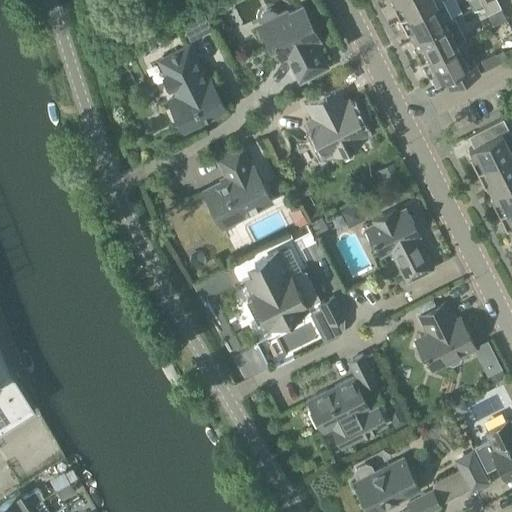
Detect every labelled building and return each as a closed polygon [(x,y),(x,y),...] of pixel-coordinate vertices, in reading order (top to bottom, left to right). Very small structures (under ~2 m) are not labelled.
[(398,17),(430,0),(392,0),(394,1),(391,3),(398,17)] [(430,0),(398,17),(406,32),(408,31),(412,37),(445,21),(451,18),(442,0),(430,0)] [(496,0),(486,0),(481,3),(486,13),(492,24),(505,17),(500,6),(496,0)] [(260,20),(261,21),(258,22),(269,42),(272,41),(280,57),(286,54),(299,79),(327,65),(314,40),(318,37),(301,3),(286,11),(285,8),(277,13),(276,11),(275,10),(274,10),(272,8),(270,8),(269,8),(267,8),(265,9),(263,10),(262,11),(262,12),(261,13),(260,14),(260,15),(260,16),(260,17),(260,18),(260,20)] [(180,18),(189,37),(210,26),(200,7),(180,18)] [(445,21),(412,37),(415,44),(412,46),(420,60),(455,42),(456,43),(465,39),(454,17),(451,18),(445,21)] [(455,42),(420,60),(427,75),(430,73),(434,81),(443,76),(448,87),(479,71),(474,60),(467,64),(456,43),(455,42)] [(199,119),(224,106),(209,78),(205,80),(187,44),(166,55),(173,68),(162,74),(168,87),(173,84),(178,94),(168,99),(182,127),(187,125),(188,128),(200,122),(199,119)] [(355,147),(357,145),(355,142),(359,140),(357,136),(365,131),(360,121),(363,119),(361,115),(359,111),(356,107),(354,108),(348,97),(343,100),(336,86),(306,101),(313,115),(306,119),(323,153),(332,148),(334,153),(338,151),(339,154),(342,153),(346,153),(349,152),(351,151),(352,150),(353,149),(355,147)] [(476,171),(511,153),(511,152),(511,135),(502,117),(467,134),(472,145),(468,147),(471,155),(469,156),(471,161),(476,171)] [(250,165),(248,161),(239,143),(215,155),(227,177),(204,189),(221,223),(269,198),(252,164),(250,165)] [(511,153),(476,171),(483,185),(486,184),(490,191),(511,179),(511,153)] [(393,164),(374,171),(379,182),(398,174),(393,164)] [(511,179),(490,191),(493,198),(490,199),(498,214),(511,206),(511,179)] [(357,202),(340,210),(348,227),(366,218),(357,202)] [(298,206),(289,211),(297,226),(306,221),(298,206)] [(406,278),(431,266),(415,235),(418,233),(404,206),(395,211),(393,207),(372,218),(374,222),(365,226),(379,253),(390,247),(406,278)] [(511,234),(511,233),(511,206),(498,214),(505,228),(508,227),(511,234)] [(322,216),(311,222),(316,233),(328,228),(322,216)] [(298,310),(299,308),(304,306),(301,299),(316,292),(304,269),(289,276),(276,250),(253,262),(258,271),(245,277),(253,293),(252,295),(252,297),(251,298),(251,300),(251,301),(251,303),(251,305),(252,306),(252,308),(253,309),(254,311),(255,312),(257,314),(258,315),(260,316),(261,317),(264,318),(266,318),(269,324),(274,321),(276,322),(277,322),(280,323),(282,323),(283,323),(287,322),(290,321),(291,320),(292,319),(294,318),(295,317),(296,316),(297,315),(297,313),(298,312),(298,310)] [(328,321),(342,314),(332,295),(318,302),(328,321)] [(471,345),(473,344),(459,316),(453,319),(444,300),(419,312),(429,331),(414,338),(422,354),(424,353),(431,366),(446,358),(448,362),(452,363),(458,360),(460,356),(458,352),(471,345)] [(473,344),(471,345),(486,374),(501,366),(486,338),(473,344)] [(12,374),(0,343),(0,427),(33,406),(12,374)] [(355,373),(306,398),(309,404),(307,409),(313,422),(319,423),(322,429),(330,425),(340,447),(388,423),(378,404),(369,408),(358,387),(375,378),(362,352),(348,359),(355,373)] [(505,478),(511,474),(511,429),(507,419),(485,429),(489,436),(473,445),(485,470),(498,463),(505,478)] [(470,487),(485,479),(470,451),(461,455),(458,463),(470,487)] [(354,472),(357,479),(353,481),(355,485),(354,487),(357,494),(360,494),(362,499),(361,502),(365,508),(367,508),(368,511),(369,511),(418,487),(402,456),(373,471),(369,464),(365,462),(355,467),(354,472)] [(457,468),(439,478),(449,499),(468,489),(457,468)] [(63,471),(49,479),(54,488),(68,480),(68,479),(63,471)] [(68,480),(54,488),(59,496),(73,488),(68,480)] [(0,498),(0,511),(18,511),(41,497),(43,496),(37,486),(22,495),(17,488),(0,498)] [(413,511),(420,511),(438,503),(431,489),(407,501),(413,511)] [(18,511),(50,511),(41,497),(18,511)]
